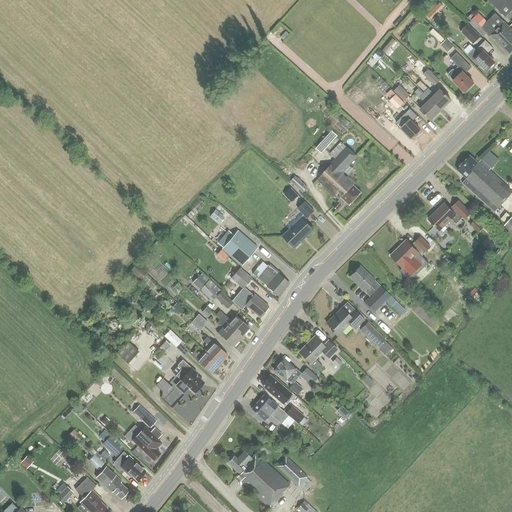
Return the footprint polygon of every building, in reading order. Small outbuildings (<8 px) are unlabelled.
[(511,0),(486,0),(505,18),(506,17),(511,22),(511,0)] [(442,7),(438,3),(434,7),(437,11),(442,7)] [(511,30),(504,22),(495,14),(486,23),(476,13),(474,15),(472,13),(468,17),(471,20),(469,22),(483,36),(487,32),(490,36),(494,40),(510,54),(511,51),(511,30)] [(460,31),(473,44),(480,37),(467,24),(460,31)] [(386,54),(396,42),(392,39),(382,51),(386,54)] [(453,47),(446,39),(440,46),(447,53),(453,47)] [(486,71),(494,63),(486,54),(492,48),(485,41),(475,50),(474,49),(467,55),(479,67),(481,65),(486,71)] [(453,81),(464,92),(473,83),(465,74),(471,68),(457,53),(451,59),(458,67),(454,71),(452,69),(447,74),(453,81)] [(427,69),(422,75),(434,86),(439,81),(427,69)] [(394,91),(404,101),(410,95),(399,85),(394,91)] [(430,120),(441,110),(424,93),(419,88),(414,92),(426,104),(420,110),(430,120)] [(441,90),(435,95),(428,88),(424,93),(441,110),(451,100),(441,90)] [(391,99),(400,107),(404,103),(396,95),(391,99)] [(391,114),(387,110),(389,108),(385,104),(373,115),(377,120),(383,114),(386,118),(391,114)] [(409,109),(396,122),(411,139),(420,130),(411,122),(416,116),(409,109)] [(328,146),(322,140),(316,147),(322,153),(328,146)] [(356,182),(348,175),(346,177),(343,174),(345,172),(343,171),(356,157),(341,142),(330,154),(336,160),(318,179),(336,196),(336,197),(339,200),(333,207),(337,211),(346,200),(351,204),(361,193),(353,185),(356,182)] [(481,159),(479,161),(477,163),(476,162),(469,156),(457,169),(463,175),(462,176),(466,179),(461,183),(494,212),(511,193),(511,190),(488,170),(490,168),(481,159)] [(290,182),(302,193),(307,187),(295,176),(290,182)] [(285,194),(292,201),(297,197),(290,190),(285,194)] [(464,219),(470,213),(457,201),(449,209),(443,203),(427,219),(438,231),(450,219),(455,224),(462,217),(464,219)] [(297,209),(307,218),(314,211),(305,202),(297,209)] [(210,216),(219,223),(224,217),(215,210),(210,216)] [(475,220),(470,225),(478,233),(487,225),(480,217),(476,221),(475,220)] [(294,248),(314,230),(302,218),(282,236),(294,248)] [(221,249),(241,266),(257,247),(237,230),(221,249)] [(223,247),(233,235),(229,231),(218,244),(223,247)] [(419,256),(429,247),(419,237),(410,246),(405,241),(389,256),(401,268),(417,253),(419,256)] [(267,265),(262,261),(252,273),(257,277),(256,278),(277,296),(289,283),(277,273),(267,265)] [(137,279),(143,271),(137,265),(130,273),(137,279)] [(373,311),(383,301),(399,317),(405,311),(389,295),(359,266),(348,276),(368,297),(363,302),(373,311)] [(231,279),(243,289),(252,278),(239,268),(231,279)] [(233,302),(208,280),(200,289),(212,301),(216,297),(228,308),(233,302)] [(268,307),(254,294),(253,295),(245,289),(234,303),(241,310),(245,306),(259,318),(268,307)] [(173,307),(180,313),(183,309),(176,303),(173,307)] [(202,312),(207,317),(212,312),(207,307),(202,312)] [(353,329),(363,319),(354,309),(348,315),(342,308),(335,315),(326,324),(331,329),(329,331),(336,337),(341,332),(340,331),(348,323),(353,329)] [(222,318),(241,337),(249,328),(234,315),(229,321),(227,320),(228,318),(220,311),(217,315),(221,319),(222,318)] [(195,319),(203,326),(207,322),(199,314),(195,319)] [(233,346),(241,337),(222,318),(221,319),(218,322),(221,326),(222,325),(224,326),(218,333),(233,346)] [(199,331),(203,326),(195,319),(191,323),(199,331)] [(367,322),(360,330),(386,355),(387,354),(389,356),(394,351),(385,342),(386,340),(367,322)] [(164,336),(184,356),(188,352),(182,346),(184,344),(170,330),(164,336)] [(206,350),(220,363),(228,355),(207,337),(204,341),(210,346),(206,350)] [(315,374),(322,368),(314,360),(321,353),(328,360),(337,351),(327,341),(322,346),(314,337),(298,353),(309,364),(307,365),(315,374)] [(166,341),(158,349),(163,353),(170,345),(166,341)] [(128,342),(117,354),(127,364),(138,352),(128,342)] [(212,372),(220,363),(206,350),(201,355),(196,350),(192,354),(198,359),(212,372)] [(332,362),(337,368),(342,364),(336,358),(332,362)] [(284,380),(285,379),(290,384),(288,387),(296,394),(301,388),(293,381),(300,373),(298,371),(289,363),(288,364),(282,359),(273,369),(278,373),(278,374),(284,380)] [(194,393),(203,383),(196,375),(197,374),(191,369),(182,360),(178,365),(182,369),(176,375),(180,380),(174,386),(183,394),(189,388),(194,393)] [(366,375),(361,380),(368,387),(373,382),(366,375)] [(297,397),(292,393),(290,394),(283,388),(277,382),(270,376),(261,387),(273,398),(277,393),(290,405),(297,397)] [(288,416),(264,395),(251,409),(264,421),(270,415),(280,424),(281,424),(288,416)] [(80,413),(86,408),(81,403),(75,408),(80,413)] [(133,411),(150,428),(156,422),(139,405),(133,411)] [(304,416),(292,406),(285,414),(298,424),(304,416)] [(161,444),(157,440),(162,435),(155,428),(147,436),(142,431),(139,434),(144,439),(138,446),(153,461),(160,454),(155,449),(161,444)] [(79,435),(73,430),(69,435),(74,440),(79,435)] [(110,435),(105,430),(98,437),(104,442),(110,435)] [(102,444),(115,457),(124,448),(110,435),(104,442),(102,444)] [(305,448),(307,455),(313,453),(311,446),(305,448)] [(88,461),(97,470),(106,461),(92,448),(88,452),(92,457),(88,461)] [(282,492),(288,486),(258,458),(258,459),(254,456),(251,459),(242,451),(235,459),(233,456),(226,463),(237,473),(235,476),(269,509),(283,493),(282,492)] [(123,452),(113,463),(129,477),(131,476),(133,477),(137,481),(141,477),(142,477),(145,474),(144,473),(145,472),(123,452)] [(276,466),(304,492),(312,483),(306,478),(307,477),(285,456),(276,466)] [(96,478),(111,492),(113,492),(121,499),(124,496),(126,496),(128,493),(128,492),(129,491),(120,483),(122,482),(105,467),(96,478)] [(89,511),(103,511),(107,509),(101,502),(102,501),(92,490),(95,486),(87,478),(75,490),(84,498),(79,502),(89,511)] [(65,485),(59,491),(61,493),(56,499),(62,505),(73,493),(65,485)] [(315,511),(304,501),(297,508),(301,511),(315,511)]
